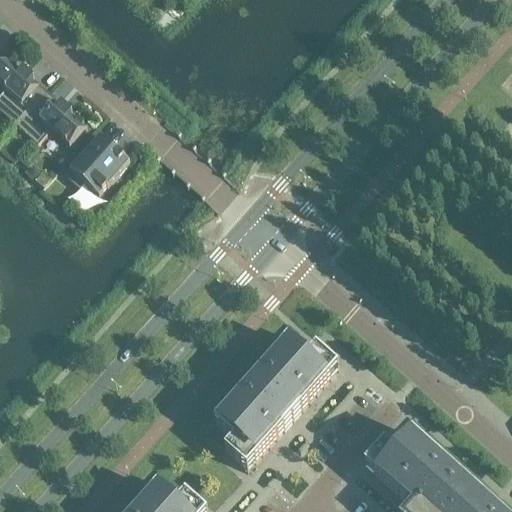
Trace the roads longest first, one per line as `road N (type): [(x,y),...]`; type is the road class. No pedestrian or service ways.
road 1 (tertiary): [(249,220),(0,506)]
road 2 (tertiary): [(39,511),(277,245)]
road 3 (tertiary): [(277,245),(496,0)]
road 4 (residential): [(6,0),(249,220)]
road 5 (residential): [(277,245),(511,455)]
road 6 (tertiary): [(447,0),(249,220)]
road 7 (residential): [(309,500),(404,391)]
